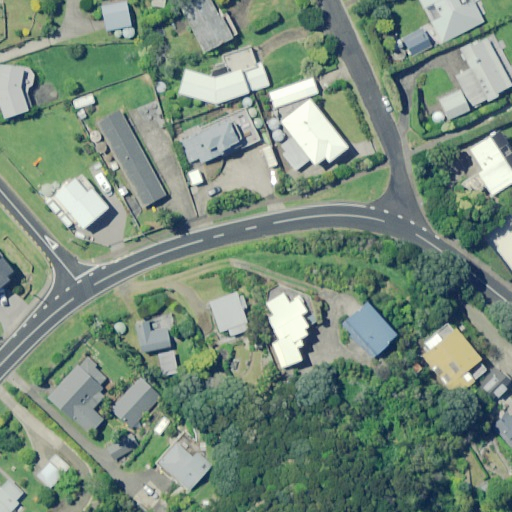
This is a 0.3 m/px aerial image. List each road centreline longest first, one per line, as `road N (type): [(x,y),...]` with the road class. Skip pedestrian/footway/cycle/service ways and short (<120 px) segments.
road 1 (secondary): [(398,228),(326,216),(226,233),(128,266),(85,290)]
road 2 (residential): [(329,0),(396,164),(398,228)]
road 3 (secondary): [(511,308),(398,228)]
road 4 (residential): [(0,192),(85,290)]
